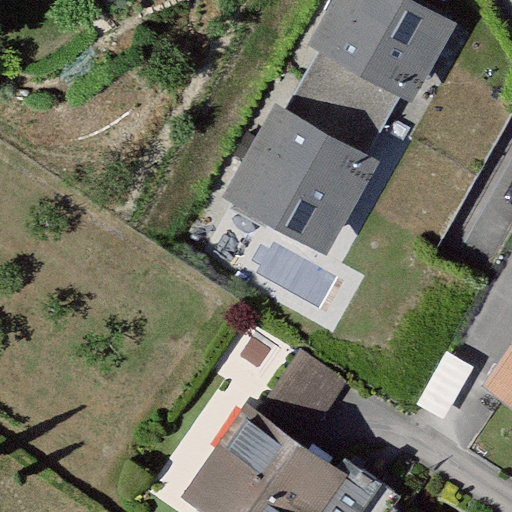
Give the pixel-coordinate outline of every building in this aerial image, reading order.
[(457,19),(420,0),(322,0),(302,41),(417,99),(457,19)] [(380,152),(276,96),(223,196),(327,251),(380,152)] [(273,390),(319,417),(348,370),(302,343),(273,390)] [(511,357),(490,389),(511,404),(511,357)] [(430,511),(250,399),(182,507),(190,511),(430,511)]
